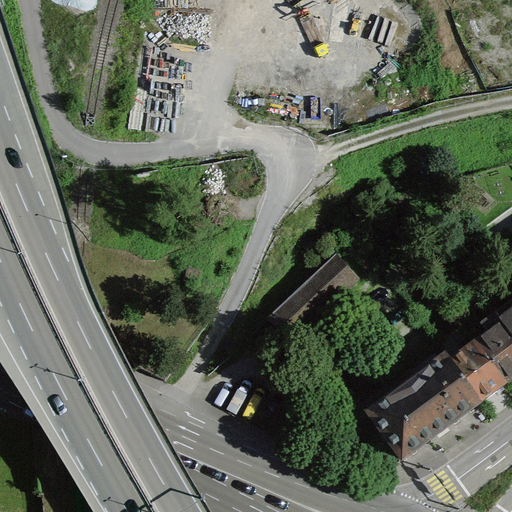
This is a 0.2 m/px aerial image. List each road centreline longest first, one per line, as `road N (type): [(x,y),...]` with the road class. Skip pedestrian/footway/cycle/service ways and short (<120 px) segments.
road 1 (motorway): [(181,511),(56,293),(0,153)]
road 2 (primary): [(320,511),(44,382)]
road 3 (motorway): [(0,256),(129,511)]
road 4 (primary): [(511,442),(431,494),(375,511)]
